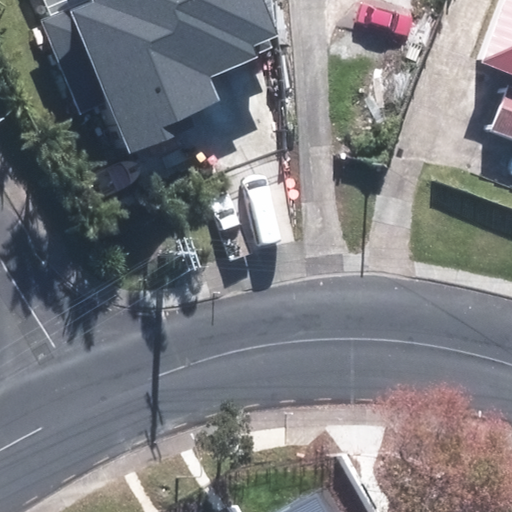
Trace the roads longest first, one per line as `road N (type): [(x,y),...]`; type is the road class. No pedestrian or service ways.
road 1 (tertiary): [(90,402),(239,353),(341,345),(451,354),(511,371)]
road 2 (residential): [(90,402),(0,250)]
